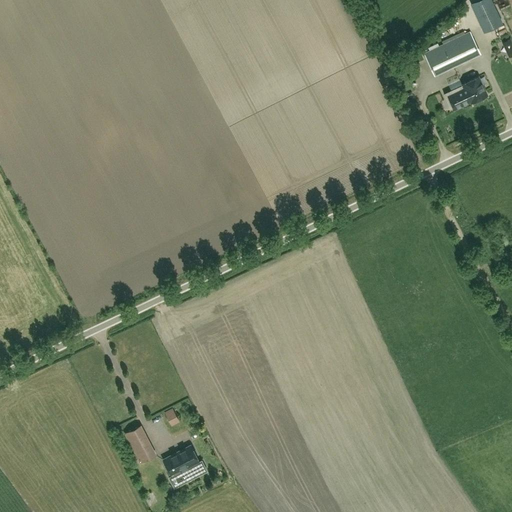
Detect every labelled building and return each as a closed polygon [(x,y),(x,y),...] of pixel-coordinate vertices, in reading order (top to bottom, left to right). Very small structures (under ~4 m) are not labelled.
[(484,30),(502,22),(491,0),(478,0),(471,3),(484,30)] [(470,31),(443,44),(452,63),(479,50),(470,31)] [(452,63),(443,44),(424,53),(433,72),(452,63)] [(393,67),(399,79),(404,77),(400,69),(407,62),(404,58),(393,67)] [(462,84),(443,93),(450,106),(452,105),(454,108),(470,101),(471,102),(487,94),(478,76),(462,84)] [(124,445),(120,447),(99,406),(85,413),(115,470),(133,461),(124,445)] [(169,419),(176,415),(172,408),(165,412),(169,419)] [(155,454),(140,425),(125,432),(140,462),(155,454)] [(164,430),(167,440),(181,436),(178,425),(164,430)] [(203,472),(197,462),(199,461),(190,445),(179,450),(180,451),(175,454),(174,453),(163,459),(171,475),(176,473),(181,483),(203,472)]
